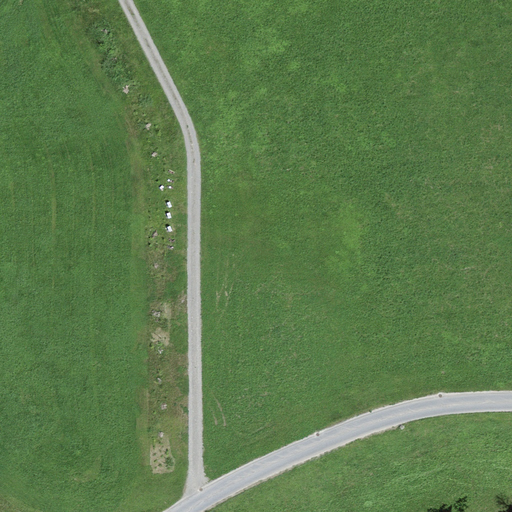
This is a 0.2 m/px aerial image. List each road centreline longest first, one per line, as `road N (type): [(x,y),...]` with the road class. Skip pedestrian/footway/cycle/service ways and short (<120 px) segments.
road 1 (track): [(125,0),(188,128),(193,155),(196,503)]
road 2 (track): [(511,402),(376,422),(183,511)]
